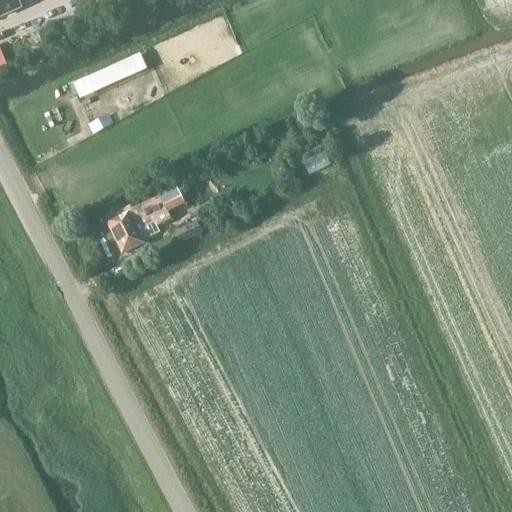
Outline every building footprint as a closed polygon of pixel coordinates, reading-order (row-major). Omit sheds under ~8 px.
[(113,91),(144,77),(137,59),(105,72),(113,91)] [(93,81),(71,90),(77,103),(99,94),(93,81)] [(71,90),(49,100),(55,113),(77,103),(71,90)] [(49,100),(27,110),(31,119),(33,123),(34,122),(55,113),(49,100)] [(178,213),(195,205),(191,198),(174,206),(178,213)] [(160,200),(129,215),(144,245),(160,236),(157,229),(170,222),(160,200)] [(145,246),(144,245),(129,215),(106,225),(122,257),(145,246)]
